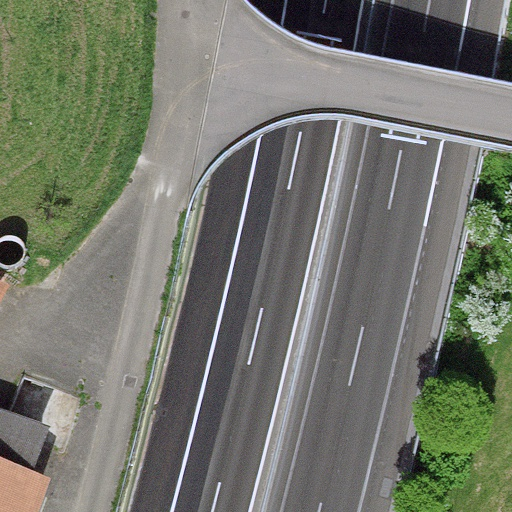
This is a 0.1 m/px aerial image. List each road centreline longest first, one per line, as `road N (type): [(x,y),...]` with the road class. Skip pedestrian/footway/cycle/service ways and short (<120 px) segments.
road 1 (motorway): [(321,0),(204,511)]
road 2 (motorway): [(321,511),(394,211),(428,0)]
road 3 (unclassified): [(182,54),(77,511)]
road 4 (unclassified): [(511,120),(182,54)]
